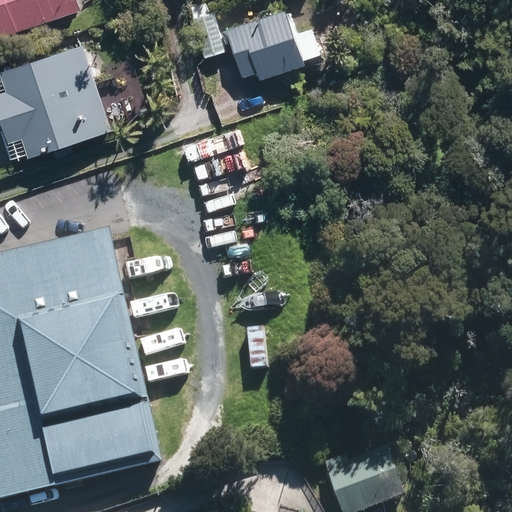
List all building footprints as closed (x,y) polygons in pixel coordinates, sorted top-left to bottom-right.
[(84,0),(0,0),(0,33),(86,5),(84,0)] [(298,6),(229,30),(247,79),(316,55),(298,6)] [(200,20),(212,54),(229,48),(217,14),(200,20)] [(115,124),(91,45),(12,69),(18,88),(4,92),(18,137),(31,133),(36,148),(115,124)] [(108,227),(0,251),(0,497),(162,461),(108,227)] [(403,454),(334,476),(344,511),(352,511),(415,492),(403,454)]
